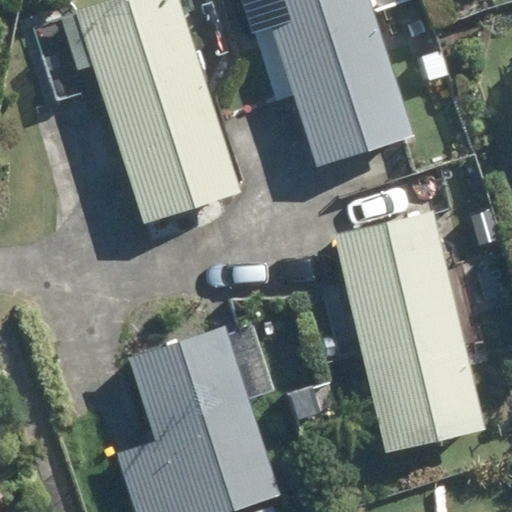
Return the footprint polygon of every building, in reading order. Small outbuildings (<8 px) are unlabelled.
[(170,0),(74,0),(70,1),(72,6),(56,11),(72,61),(89,56),(139,213),(230,184),(170,0)] [(239,0),(242,7),(261,0),(312,159),(407,130),(365,0),(239,0)] [(421,59),(427,80),(446,75),(439,54),(421,59)] [(429,209),(332,232),(386,451),(483,427),(429,209)] [(488,251),(463,258),(480,315),(505,308),(488,251)] [(152,433),(109,447),(131,511),(197,511),(270,487),(234,380),(252,374),(241,337),(220,344),(213,321),(124,352),(152,433)]
